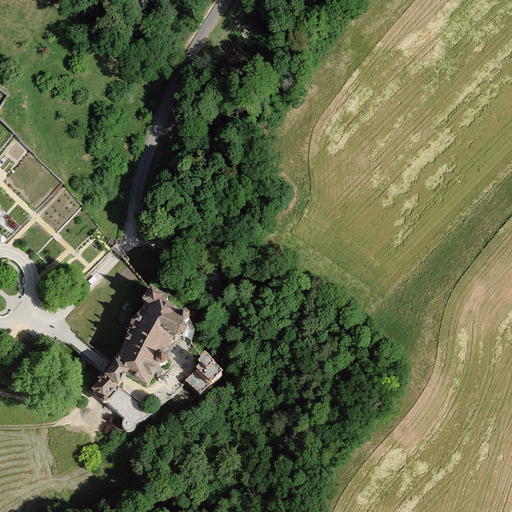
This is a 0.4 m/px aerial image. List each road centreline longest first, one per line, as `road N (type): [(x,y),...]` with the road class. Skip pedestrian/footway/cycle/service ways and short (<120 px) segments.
road 1 (unclassified): [(225,0),(178,79),(136,197),(142,226),(189,262),(276,363),(279,397),(222,511)]
road 2 (track): [(93,278),(107,293),(107,307),(71,398),(56,404),(0,393)]
